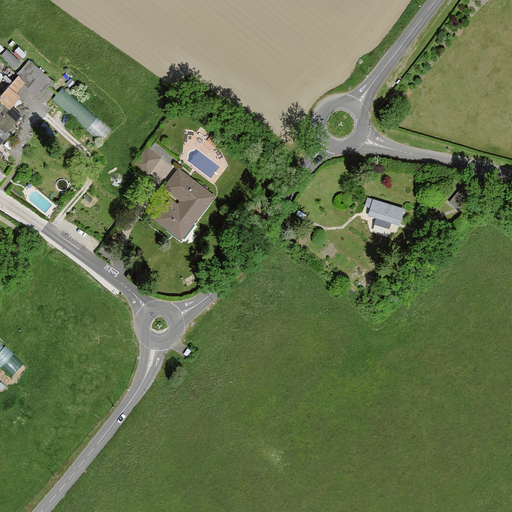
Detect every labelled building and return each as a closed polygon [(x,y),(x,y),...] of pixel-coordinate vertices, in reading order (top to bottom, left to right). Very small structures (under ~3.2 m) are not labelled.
[(31,63),(19,76),(24,82),(42,96),(54,83),(31,63)] [(8,88),(14,93),(24,82),(19,76),(8,88)] [(64,87),(54,98),(103,139),(112,129),(64,87)] [(7,105),(9,106),(18,96),(14,93),(8,88),(1,96),(0,95),(0,96),(0,103),(4,107),(7,105)] [(0,129),(2,131),(14,118),(17,114),(9,106),(7,105),(4,107),(0,103),(0,129)] [(221,139),(213,134),(207,142),(215,147),(221,139)] [(149,150),(160,158),(165,151),(155,143),(149,150)] [(149,150),(148,149),(136,165),(149,174),(160,158),(149,150)] [(213,196),(179,171),(166,188),(183,200),(179,207),(171,201),(158,219),(178,234),(184,226),(188,229),(213,196)] [(452,202),(466,213),(480,196),(477,194),(478,192),(472,187),(470,190),(465,186),(452,202)] [(400,223),(404,210),(369,199),(368,204),(372,205),(370,215),(377,217),(375,224),(390,228),(392,221),(400,223)] [(431,245),(423,238),(408,253),(417,260),(431,245)] [(114,249),(103,242),(95,253),(111,263),(114,249)] [(0,338),(0,360),(13,373),(24,362),(0,338)]
